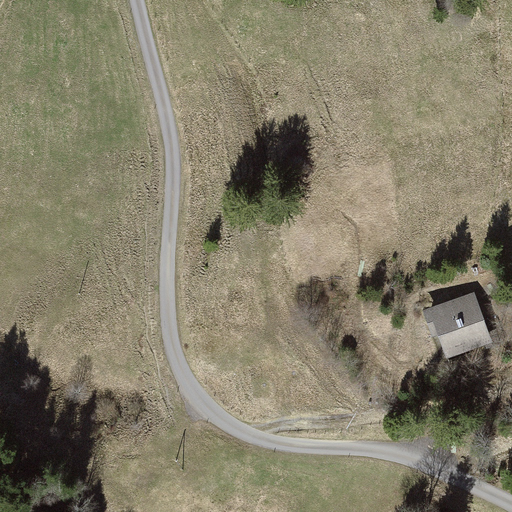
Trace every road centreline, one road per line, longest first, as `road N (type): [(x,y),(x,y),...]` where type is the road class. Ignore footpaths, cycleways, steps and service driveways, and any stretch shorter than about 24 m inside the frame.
road 1 (unclassified): [(139,0),(166,114),(166,307),(185,363),(214,408),(260,433),(386,446),(511,501)]
road 2 (track): [(260,433),(436,409),(511,385)]
